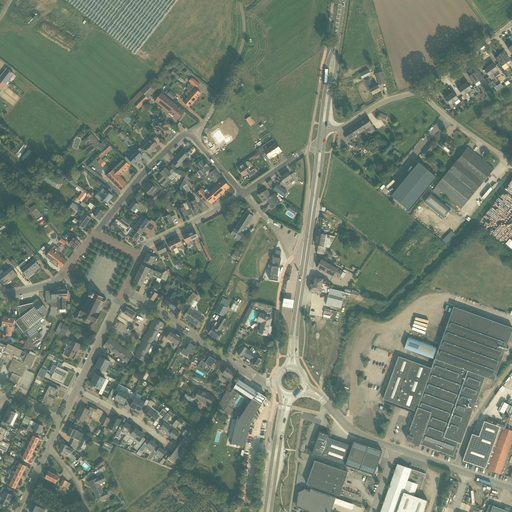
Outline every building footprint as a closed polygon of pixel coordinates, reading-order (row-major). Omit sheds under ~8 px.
[(65,0),(135,55),(178,0),(65,0)] [(499,54),(498,54),(505,63),(510,60),(504,51),(502,52),(499,54)] [(505,63),(498,54),(499,54),(496,56),(496,57),(495,58),(501,67),(505,63)] [(498,71),(491,61),(488,62),(490,65),(488,67),(494,74),(498,71)] [(484,70),(491,80),(493,78),(492,75),(494,74),(488,67),(484,70)] [(368,69),(368,70),(367,68),(359,72),(360,74),(362,78),(370,74),(368,69)] [(0,91),(14,75),(7,69),(0,77),(0,91)] [(478,70),(473,73),(479,81),(481,84),(485,81),(488,85),(489,86),(490,87),(492,86),(487,78),(484,80),(483,78),(478,70)] [(385,83),(383,79),(381,72),(378,73),(376,74),(379,85),(385,83)] [(180,78),(175,73),(174,75),(179,80),(183,84),(185,82),(181,77),(180,78)] [(475,84),(479,81),(473,73),(469,77),(474,84),(475,84)] [(189,81),(191,83),(186,88),(189,90),(191,92),(190,93),(196,99),(201,93),(196,89),(200,84),(192,78),(189,81)] [(365,80),(370,89),(372,95),(381,91),(378,85),(374,87),(374,85),(376,84),(374,79),(370,80),(369,79),(365,80)] [(467,93),(472,90),(465,80),(462,82),(464,84),(462,86),(467,93)] [(497,86),(496,86),(493,81),(491,83),(494,88),(497,92),(503,87),(501,84),(497,86)] [(149,82),(137,95),(141,98),(140,99),(144,103),(148,99),(147,98),(156,89),(149,82)] [(244,85),(239,83),(233,93),(238,96),(244,86),(243,86),(244,85)] [(457,89),(465,99),(467,97),(465,95),(467,93),(462,86),(457,89)] [(168,89),(165,93),(173,100),(176,96),(168,89)] [(459,99),(452,89),(449,91),(451,94),(449,95),(454,102),(454,103),(456,105),(460,102),(459,99)] [(184,102),(183,102),(189,107),(196,99),(190,93),(191,92),(189,90),(185,94),(188,97),(185,100),(183,98),(181,100),(184,102)] [(178,120),(184,112),(161,93),(155,101),(178,120)] [(141,98),(137,95),(130,102),(138,109),(144,103),(140,99),(141,98)] [(452,108),(454,107),(452,104),(454,103),(454,102),(449,95),(444,99),(452,108)] [(377,118),(382,120),(385,121),(387,116),(380,113),(377,118)] [(372,125),(368,118),(360,123),(364,130),(365,130),(367,133),(371,135),(372,133),(376,131),(374,128),(372,125)] [(170,125),(164,120),(161,124),(159,122),(155,128),(164,135),(168,129),(167,128),(170,125)] [(344,133),(349,140),(354,137),(355,137),(359,144),(364,141),(362,137),(367,133),(365,130),(364,130),(360,123),(344,133)] [(213,135),(213,136),(214,138),(215,138),(219,144),(224,140),(226,144),(231,140),(229,136),(226,139),(219,130),(213,134),(213,135)] [(82,142),(87,148),(86,149),(89,153),(92,150),(93,151),(97,147),(101,152),(108,146),(104,141),(100,144),(92,134),(82,142)] [(158,145),(154,141),(156,139),(152,134),(146,140),(149,142),(143,148),(150,155),(154,150),(153,150),(158,145)] [(443,139),(439,145),(443,149),(445,146),(450,150),(455,144),(452,141),(451,142),(448,139),(446,141),(443,139)] [(20,143),(15,156),(21,158),(26,145),(20,143)] [(231,161),(232,162),(239,158),(232,148),(236,146),(233,143),(228,146),(230,149),(225,153),(230,159),(229,159),(231,162),(231,161)] [(281,151),(276,143),(264,151),(269,158),(276,154),(276,155),(281,151)] [(143,157),(139,152),(141,150),(137,145),(132,150),(134,152),(128,158),(135,166),(139,163),(138,162),(143,157)] [(99,158),(101,159),(112,149),(110,146),(99,157),(99,158)] [(426,156),(432,150),(427,146),(422,153),(426,156)] [(439,196),(442,192),(461,209),(475,192),(475,193),(494,169),(493,168),(490,166),(487,163),(486,162),(486,163),(483,160),(482,159),(479,157),(479,156),(475,154),(471,150),(468,148),(468,147),(435,187),(432,191),(439,196)] [(190,155),(189,155),(192,152),(188,148),(185,151),(183,149),(179,154),(185,160),(190,155)] [(173,164),(177,168),(180,164),(181,165),(185,160),(179,154),(174,159),(176,160),(173,164)] [(101,159),(99,158),(96,161),(103,168),(106,164),(101,159)] [(111,167),(109,169),(106,172),(106,176),(121,191),(128,184),(120,176),(130,166),(124,160),(124,159),(113,170),(111,167)] [(198,159),(194,163),(196,166),(196,165),(200,170),(207,164),(204,161),(204,162),(202,160),(200,161),(198,159)] [(237,168),(239,170),(243,176),(248,173),(250,176),(256,172),(252,166),(253,166),(250,162),(249,162),(248,161),(246,162),(237,168)] [(392,197),(410,212),(437,179),(419,163),(392,197)] [(203,179),(205,178),(210,173),(208,171),(210,169),(208,167),(209,166),(207,164),(200,170),(197,172),(203,179)] [(171,181),(170,180),(177,173),(185,178),(187,174),(179,169),(178,170),(174,170),(174,171),(170,168),(168,170),(165,168),(160,173),(162,175),(170,183),(171,181)] [(206,179),(209,176),(215,183),(219,180),(218,179),(221,177),(214,170),(215,170),(214,169),(210,173),(205,178),(206,179)] [(281,177),(285,183),(289,180),(291,183),(294,181),(292,178),(288,172),(281,177)] [(165,188),(165,187),(170,183),(162,175),(157,180),(165,188)] [(29,177),(26,181),(26,182),(24,184),(29,188),(31,186),(30,185),(33,181),(29,177)] [(212,195),(216,200),(225,192),(224,191),(229,187),(223,180),(223,179),(222,180),(223,180),(218,184),(210,191),(213,195),(212,195)] [(195,186),(189,180),(186,182),(192,188),(195,186)] [(157,195),(163,189),(160,185),(156,189),(150,184),(144,190),(150,195),(154,192),(157,195)] [(273,189),(280,194),(279,195),(283,197),(286,192),(276,185),(273,189)] [(176,196),(169,189),(170,187),(169,186),(167,188),(168,188),(165,190),(174,198),(176,196)] [(102,203),(104,200),(108,203),(113,196),(109,193),(112,191),(107,187),(104,190),(106,191),(103,195),(99,192),(96,195),(95,197),(102,203)] [(511,187),(502,200),(511,208),(511,187)] [(211,204),(216,200),(212,195),(213,195),(210,191),(207,194),(202,188),(196,193),(201,199),(204,196),(211,204)] [(273,202),(275,206),(281,203),(275,193),(271,196),(267,190),(259,195),(263,202),(266,200),(270,204),(273,202)] [(81,203),(87,195),(83,192),(82,192),(76,200),(81,203)] [(187,204),(190,209),(192,208),(193,211),(199,208),(197,203),(200,202),(197,196),(194,192),(192,193),(196,200),(187,204)] [(450,209),(444,205),(431,194),(424,202),(443,218),(450,210),(450,209)] [(129,208),(134,212),(136,209),(137,209),(141,212),(141,213),(146,207),(140,202),(138,205),(134,201),(129,208)] [(78,212),(82,207),(75,202),(72,207),(70,210),(75,214),(77,211),(78,212)] [(168,213),(175,210),(171,202),(166,208),(168,213)] [(188,215),(186,211),(190,209),(187,204),(186,202),(180,205),(182,208),(178,210),(178,209),(175,210),(177,214),(180,213),(182,218),(188,215)] [(29,209),(32,212),(31,213),(35,220),(42,215),(37,208),(35,205),(29,209)] [(103,212),(98,208),(95,206),(90,212),(94,214),(94,215),(98,218),(103,212)] [(288,210),(295,214),(298,210),(291,206),(288,210)] [(255,213),(254,213),(250,211),(251,209),(249,208),(248,209),(248,208),(246,212),(253,216),(255,213)] [(230,235),(239,240),(244,233),(243,232),(253,216),(246,212),(235,228),(235,227),(230,235)] [(76,225),(83,230),(91,218),(84,213),(76,225)] [(169,215),(163,218),(167,225),(173,222),(172,220),(176,217),(174,213),(169,215)] [(141,219),(136,226),(133,223),(130,227),(133,229),(141,235),(150,222),(141,215),(139,218),(141,219)] [(43,218),(38,222),(41,226),(46,223),(43,218)] [(117,219),(116,220),(127,228),(128,227),(117,219)] [(137,241),(141,235),(133,229),(129,236),(137,241)] [(197,242),(200,241),(195,230),(189,233),(192,240),(195,239),(197,242)] [(443,240),(447,244),(456,234),(452,231),(443,240)] [(183,236),(188,247),(191,246),(189,242),(192,240),(189,233),(183,236)] [(333,236),(326,235),(317,233),(316,244),(315,245),(318,246),(322,247),(326,247),(329,248),(336,237),(333,236)] [(66,241),(69,244),(76,249),(80,243),(70,236),(66,241)] [(511,240),(508,236),(503,241),(511,249),(511,248),(511,240)] [(182,250),(184,248),(179,238),(173,241),(177,248),(180,246),(182,250)] [(167,243),(173,254),(175,253),(175,254),(179,252),(177,248),(173,241),(167,243)] [(166,251),(167,251),(164,245),(157,249),(161,257),(168,254),(166,251)] [(46,256),(62,268),(67,261),(61,257),(62,256),(58,253),(60,250),(54,246),(52,249),(48,246),(42,254),(46,256)] [(326,247),(322,247),(318,246),(316,254),(321,255),(325,255),(326,247)] [(22,258),(28,265),(34,273),(35,273),(34,272),(38,269),(38,270),(41,268),(33,258),(36,256),(28,247),(25,250),(28,253),(22,258)] [(206,248),(203,250),(208,261),(211,259),(206,248)] [(242,253),(236,250),(231,256),(238,260),(242,253)] [(152,265),(156,257),(148,253),(144,261),(152,265)] [(280,258),(275,257),(273,257),(271,267),(270,276),(269,280),(278,281),(278,277),(277,277),(279,268),(280,263),(281,258),(280,258)] [(171,262),(169,258),(162,261),(164,266),(171,262)] [(18,266),(13,259),(10,262),(13,265),(15,268),(18,266)] [(321,259),(317,267),(326,272),(328,268),(331,270),(333,266),(323,260),(321,259)] [(34,273),(28,265),(21,270),(28,278),(34,273)] [(153,276),(154,276),(160,279),(162,274),(156,271),(142,265),(139,272),(134,283),(139,285),(136,291),(141,293),(145,285),(148,286),(150,283),(151,283),(152,279),(154,276),(153,276)] [(328,268),(326,272),(334,277),(335,274),(340,277),(343,272),(338,269),(333,266),(331,270),(328,268)] [(4,273),(11,281),(11,280),(15,277),(15,278),(18,275),(15,272),(11,268),(4,273)] [(168,274),(166,271),(162,274),(160,279),(161,279),(166,281),(169,276),(168,274)] [(4,273),(0,276),(0,280),(5,286),(11,281),(4,273)] [(185,281),(178,275),(174,280),(182,286),(185,281)] [(311,283),(310,284),(309,291),(321,293),(321,292),(322,286),(323,279),(314,277),(313,283),(311,283)] [(323,279),(322,286),(321,292),(329,293),(326,305),(341,308),(345,292),(329,288),(330,287),(330,283),(323,279)] [(149,294),(150,294),(148,297),(153,301),(158,294),(157,293),(159,291),(153,287),(149,294)] [(68,299),(67,289),(57,290),(57,302),(57,307),(59,307),(59,310),(60,310),(66,309),(66,299),(68,299)] [(52,291),(46,291),(46,303),(46,304),(51,304),(51,308),(54,307),(54,310),(54,312),(56,312),(57,310),(57,307),(57,302),(57,290),(52,290),(52,291)] [(91,321),(92,322),(95,323),(96,322),(100,315),(98,314),(99,312),(100,310),(100,311),(101,310),(101,309),(102,308),(102,307),(103,306),(102,306),(104,302),(105,303),(106,299),(91,291),(90,295),(89,295),(90,297),(88,299),(87,299),(87,300),(86,302),(86,303),(85,303),(86,304),(84,307),(82,306),(80,311),(78,310),(78,311),(76,315),(74,319),(75,319),(75,318),(82,322),(82,320),(83,320),(84,322),(86,323),(89,323),(91,321)] [(168,296),(163,303),(174,310),(173,311),(178,314),(184,307),(173,299),(177,294),(172,291),(168,296)] [(198,296),(193,292),(186,303),(191,306),(195,301),(198,296)] [(47,311),(38,299),(29,305),(28,304),(18,306),(21,317),(16,321),(16,323),(17,325),(22,331),(23,333),(24,332),(33,343),(41,337),(36,330),(42,325),(39,321),(46,316),(44,313),(47,311)] [(227,308),(219,304),(215,312),(223,316),(227,308)] [(398,356),(385,394),(383,399),(416,411),(409,430),(411,433),(408,434),(407,437),(409,442),(414,444),(415,445),(418,446),(419,446),(420,444),(422,445),(453,456),(458,443),(461,444),(483,382),(480,375),(494,380),(511,329),(511,326),(453,306),(435,359),(431,368),(398,356)] [(125,309),(122,313),(132,320),(137,313),(127,307),(126,308),(125,307),(124,309),(125,309)] [(190,308),(187,313),(184,317),(185,316),(191,321),(191,322),(197,326),(203,317),(190,308)] [(259,333),(266,335),(271,319),(261,313),(257,320),(262,323),(259,333)] [(53,324),(55,318),(56,317),(49,314),(46,321),(53,324)] [(4,317),(3,322),(2,326),(1,327),(0,329),(1,331),(3,331),(3,335),(9,337),(11,327),(13,328),(14,319),(4,317)] [(217,339),(222,333),(219,331),(227,320),(222,317),(215,328),(213,327),(209,334),(217,339)] [(161,327),(162,327),(164,323),(155,318),(152,323),(151,324),(160,329),(161,327)] [(148,331),(157,336),(159,332),(158,332),(160,329),(151,324),(150,326),(151,326),(148,331)] [(61,331),(59,334),(58,335),(64,338),(67,332),(61,329),(61,331)] [(144,337),(153,342),(154,339),(155,340),(157,336),(148,331),(146,336),(145,336),(144,337)] [(171,331),(166,338),(172,342),(177,345),(182,338),(171,331)] [(404,348),(433,358),(437,347),(409,336),(404,348)] [(152,346),(152,345),(152,344),(153,342),(144,337),(143,339),(144,339),(143,340),(142,344),(150,349),(152,346)] [(104,346),(107,348),(108,348),(110,349),(116,341),(115,341),(114,341),(112,340),(110,338),(104,346)] [(66,351),(64,352),(63,355),(63,356),(67,358),(68,358),(68,357),(72,358),(75,351),(78,352),(81,345),(72,340),(72,341),(70,340),(68,345),(69,345),(67,351),(66,351)] [(116,341),(110,349),(112,351),(116,354),(121,347),(117,343),(116,341)] [(12,375),(9,380),(17,383),(20,376),(21,373),(22,373),(24,368),(25,364),(31,367),(36,357),(35,357),(36,354),(30,351),(29,354),(28,353),(28,354),(22,351),(8,344),(7,346),(1,343),(0,342),(0,365),(2,367),(5,362),(8,364),(10,360),(12,361),(7,371),(12,373),(12,375)] [(193,354),(195,351),(194,351),(194,350),(196,347),(190,343),(186,350),(184,349),(181,352),(187,356),(189,352),(191,353),(193,354)] [(137,350),(146,355),(148,352),(149,352),(150,349),(142,344),(139,349),(138,349),(137,350)] [(243,354),(248,358),(251,353),(252,353),(255,349),(252,347),(249,351),(246,350),(247,349),(243,346),(238,353),(242,356),(243,354)] [(121,347),(116,354),(119,357),(119,356),(122,358),(128,350),(126,349),(126,350),(121,347)] [(133,355),(129,353),(128,352),(129,351),(128,350),(122,358),(124,360),(127,363),(133,355)] [(137,352),(137,353),(135,357),(143,361),(146,357),(145,357),(146,355),(137,350),(137,352)] [(251,353),(248,358),(253,361),(252,363),(257,367),(262,360),(256,356),(254,354),(252,353),(251,353)] [(113,363),(114,360),(109,356),(107,360),(100,357),(98,362),(108,367),(111,362),(113,363)] [(210,356),(205,363),(202,360),(198,366),(203,370),(207,364),(212,367),(214,364),(215,363),(214,363),(216,360),(210,356)] [(98,362),(95,367),(102,370),(101,373),(104,374),(107,376),(108,373),(106,372),(108,367),(98,362)] [(68,372),(57,367),(51,378),(59,381),(61,378),(65,380),(68,372)] [(183,376),(187,370),(182,367),(178,373),(183,376)] [(47,372),(41,368),(37,376),(44,379),(47,372)] [(227,368),(222,374),(227,378),(226,379),(230,382),(225,389),(227,390),(231,392),(238,382),(237,382),(235,380),(237,377),(234,375),(235,373),(227,368)] [(103,377),(95,374),(93,379),(103,384),(106,379),(108,380),(110,377),(107,376),(104,374),(103,377)] [(95,388),(100,390),(103,384),(93,379),(90,384),(96,387),(95,388)] [(238,382),(231,392),(227,390),(217,407),(222,410),(230,396),(233,398),(232,398),(233,398),(236,393),(250,402),(240,416),(238,416),(231,444),(245,447),(251,422),(252,423),(255,418),(253,417),(262,404),(267,397),(258,392),(239,380),(238,382)] [(118,385),(116,390),(115,391),(118,392),(114,399),(119,402),(125,392),(120,389),(121,386),(118,385)] [(58,390),(54,388),(49,386),(42,402),(44,403),(44,404),(45,404),(48,405),(50,402),(53,403),(55,399),(54,399),(55,396),(55,397),(55,396),(56,395),(58,390)] [(199,390),(195,398),(211,405),(214,397),(199,390)] [(130,394),(125,392),(119,402),(124,404),(128,397),(131,399),(134,393),(131,392),(130,394)] [(135,410),(140,399),(135,397),(136,394),(134,393),(131,399),(133,400),(130,407),(135,410)] [(135,410),(140,412),(144,405),(146,407),(149,401),(146,400),(145,402),(140,399),(135,410)] [(154,402),(150,400),(149,401),(146,407),(144,412),(146,414),(145,416),(150,419),(156,410),(152,407),(154,402)] [(501,416),(509,419),(510,415),(508,414),(510,409),(511,409),(511,404),(505,402),(501,411),(503,412),(501,416)] [(76,418),(83,422),(86,416),(90,418),(94,411),(96,412),(97,408),(91,405),(89,410),(81,406),(79,410),(80,411),(76,418)] [(15,420),(18,414),(19,415),(21,412),(9,406),(8,409),(9,410),(6,415),(13,419),(15,420)] [(160,413),(156,410),(150,419),(154,423),(156,421),(158,423),(167,412),(163,409),(160,413)] [(171,416),(167,413),(159,424),(162,426),(161,427),(167,432),(168,431),(172,425),(167,421),(171,416)] [(12,425),(11,425),(10,424),(13,419),(6,415),(3,421),(2,421),(1,424),(11,428),(12,425)] [(32,418),(26,415),(22,422),(28,425),(29,423),(32,418)] [(106,426),(109,420),(110,419),(104,416),(100,424),(106,427),(106,426)] [(106,426),(109,427),(108,428),(116,431),(121,420),(114,416),(111,421),(109,420),(106,426)] [(495,422),(494,425),(492,424),(493,421),(487,419),(486,422),(485,421),(479,437),(478,436),(475,445),(469,442),(463,461),(485,468),(488,469),(496,447),(493,446),(500,427),(499,427),(500,424),(495,422)] [(176,439),(181,432),(176,428),(180,423),(176,420),(172,425),(168,431),(171,432),(169,434),(176,439)] [(29,424),(27,429),(32,432),(33,430),(40,434),(43,426),(37,423),(35,427),(29,424)] [(122,433),(126,435),(131,428),(130,427),(131,425),(125,423),(124,425),(121,423),(115,436),(119,438),(122,433)] [(0,427),(0,433),(5,436),(7,431),(8,432),(11,428),(1,424),(0,425),(0,426),(0,427)] [(67,435),(74,438),(70,446),(76,451),(81,441),(77,440),(81,432),(70,428),(67,435)] [(130,438),(133,440),(140,432),(136,428),(134,430),(131,428),(126,435),(123,439),(127,442),(130,438)] [(500,474),(504,475),(511,456),(511,453),(511,431),(503,428),(496,447),(488,469),(488,470),(492,471),(491,471),(492,472),(493,472),(494,472),(500,474)] [(140,432),(133,440),(136,443),(133,447),(137,450),(146,439),(143,437),(145,435),(140,432)] [(319,432),(316,441),(314,441),(312,442),(313,445),(315,445),(312,454),(374,475),(382,451),(353,441),(352,446),(328,438),(329,435),(319,432)] [(7,443),(2,441),(5,436),(0,433),(0,444),(8,449),(10,444),(8,442),(7,443)] [(40,439),(33,435),(33,436),(30,434),(29,436),(32,438),(31,441),(37,444),(40,439)] [(147,448),(152,452),(156,447),(157,445),(151,440),(150,442),(147,439),(139,450),(143,453),(147,448)] [(188,443),(183,439),(179,443),(180,443),(176,449),(185,456),(189,452),(184,448),(188,443)] [(37,444),(31,441),(28,447),(34,450),(37,444)] [(0,448),(6,452),(8,449),(0,444),(0,448)] [(70,446),(70,447),(62,444),(59,451),(65,453),(67,454),(67,455),(67,456),(69,457),(70,457),(71,454),(79,461),(82,458),(75,451),(76,451),(70,446)] [(28,447),(25,452),(32,455),(34,450),(28,447)] [(156,455),(161,459),(166,452),(160,447),(158,449),(156,447),(152,452),(147,458),(152,460),(156,455)] [(170,455),(167,459),(173,463),(177,458),(182,461),(185,456),(176,449),(171,455),(170,455)] [(23,451),(21,454),(20,454),(19,456),(23,457),(23,458),(29,461),(32,455),(25,452),(23,451)] [(105,467),(104,467),(105,466),(104,464),(105,463),(104,461),(96,468),(97,469),(97,468),(99,472),(105,467)] [(348,472),(343,470),(315,461),(306,484),(335,494),(340,496),(348,472)] [(20,463),(16,462),(15,464),(19,465),(17,469),(24,472),(26,466),(20,463)] [(397,464),(380,511),(423,511),(428,501),(414,496),(417,488),(420,489),(426,474),(397,464)] [(24,472),(17,469),(15,474),(21,477),(24,472)] [(12,480),(18,483),(21,477),(15,474),(12,473),(8,471),(7,473),(10,474),(8,478),(12,480)] [(49,472),(46,478),(56,483),(59,477),(49,472)] [(103,492),(99,484),(106,481),(104,476),(97,479),(89,482),(91,487),(92,487),(95,494),(98,501),(109,496),(107,490),(103,492)] [(10,485),(9,486),(16,489),(18,483),(12,480),(11,483),(7,481),(6,483),(10,485)] [(63,480),(60,485),(64,488),(64,487),(68,489),(71,484),(67,482),(63,480)] [(12,495),(6,492),(7,489),(3,487),(1,492),(5,494),(3,498),(9,501),(12,495)] [(330,511),(336,498),(310,489),(310,491),(305,489),(298,492),(296,507),(307,511),(308,511),(307,511),(330,511)] [(1,502),(0,501),(0,504),(7,507),(9,501),(3,498),(1,502)]
